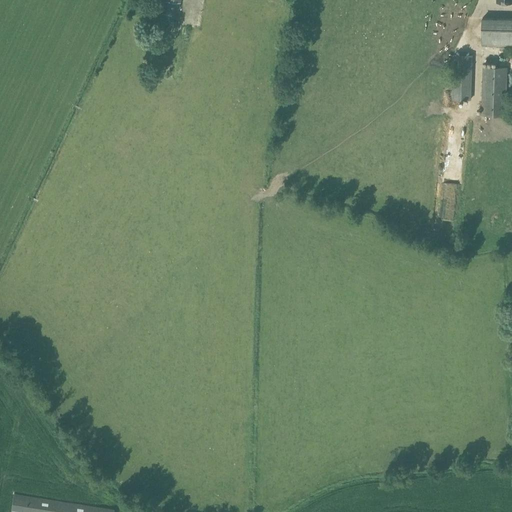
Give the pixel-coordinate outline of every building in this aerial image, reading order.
[(511,18),(483,18),(482,45),(511,45),(511,18)] [(453,54),(452,99),(471,100),(473,54),(453,54)] [(507,67),(483,67),(482,114),(506,115),(507,67)] [(446,158),(444,203),(454,204),(456,158),(446,158)] [(14,493),(11,511),(113,511),(114,509),(14,493)]
